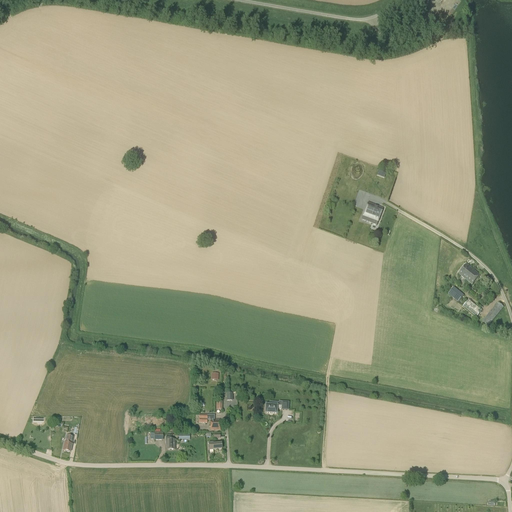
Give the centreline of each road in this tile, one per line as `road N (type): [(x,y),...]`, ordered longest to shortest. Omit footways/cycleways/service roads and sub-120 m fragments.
road 1 (unclassified): [(506,479),(76,464),(0,441)]
road 2 (unclassified): [(511,321),(485,266),(388,204)]
road 3 (unclassified): [(401,0),(371,17),(348,18),(237,0)]
